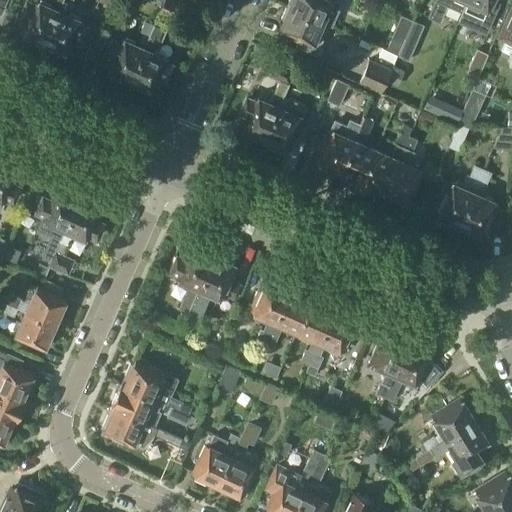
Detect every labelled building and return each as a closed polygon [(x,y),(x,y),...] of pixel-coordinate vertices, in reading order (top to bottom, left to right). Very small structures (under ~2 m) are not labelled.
[(33,4),(27,1),(20,15),(27,18),(21,32),(24,33),(25,36),(31,38),(34,37),(44,42),(62,0),(51,0),(49,7),(35,1),(33,4)] [(67,52),(73,38),(80,41),(86,27),(79,24),(80,22),(64,16),(69,1),(72,2),(73,0),(62,0),(44,42),(54,46),(55,49),(62,52),(65,51),(67,52)] [(168,0),(164,0),(160,10),(174,16),(179,4),(168,0)] [(337,0),(293,0),(291,6),(323,20),(332,24),(341,2),(337,0)] [(434,0),(428,16),(440,22),(447,5),(462,12),(467,0),(434,0)] [(467,0),(462,12),(459,19),(485,31),(498,0),(467,0)] [(323,20),(291,6),(280,30),(300,39),(297,46),(317,55),(325,39),(317,35),(323,20)] [(511,9),(500,36),(511,41),(511,9)] [(397,55),(413,20),(401,15),(387,49),(386,51),(397,55)] [(130,80),(154,24),(145,20),(140,32),(142,33),(137,46),(120,38),(119,41),(113,38),(106,53),(112,56),(106,69),(130,80)] [(424,24),(413,20),(397,55),(409,60),(424,24)] [(154,24),(130,80),(153,90),(159,76),(166,79),(172,64),(165,61),(167,58),(150,51),(155,38),(157,39),(162,27),(154,24)] [(382,47),(379,56),(394,62),(397,55),(386,51),(387,49),(382,47)] [(478,77),(488,53),(476,48),(466,71),(478,77)] [(241,128),(264,138),(283,95),(294,69),(276,61),(269,76),(278,80),(269,103),(255,97),(254,100),(248,97),(241,112),(247,115),(241,128)] [(358,83),(382,92),(386,81),(363,71),(358,83)] [(336,78),(327,98),(327,99),(339,104),(349,84),(336,78)] [(457,125),(469,125),(472,125),(485,94),(473,88),(463,112),(457,125)] [(283,95),(264,138),(288,149),(307,105),(283,95)] [(449,106),(443,119),(457,125),(463,112),(449,106)] [(321,113),(312,109),(305,125),(314,129),(321,113)] [(433,124),(437,116),(422,110),(419,118),(433,124)] [(318,162),(341,172),(364,116),(353,111),(343,135),(331,130),(318,162)] [(364,116),(341,172),(347,175),(346,178),(361,185),(376,149),(363,144),(373,120),(364,116)] [(391,156),(376,149),(361,185),(375,191),(377,188),(384,191),(409,135),(412,126),(403,122),(394,143),(396,143),(391,156)] [(469,125),(457,125),(455,125),(447,146),(458,151),(469,125)] [(499,149),(511,150),(511,125),(506,125),(502,125),(492,146),(499,149)] [(409,135),(384,191),(407,201),(421,169),(411,165),(416,152),(412,150),(417,139),(409,135)] [(5,164),(0,161),(0,210),(0,211),(5,201),(6,202),(7,199),(12,201),(18,186),(12,183),(18,170),(15,169),(14,166),(8,163),(5,164)] [(458,224),(483,168),(474,164),(469,175),(466,173),(460,186),(451,182),(437,214),(458,224)] [(483,168),(458,224),(482,234),(496,202),(482,196),(487,183),(486,183),(491,171),(483,168)] [(42,258),(50,261),(51,262),(80,197),(57,187),(51,200),(41,196),(34,210),(43,214),(37,229),(51,235),(42,258)] [(75,259),(63,254),(73,232),(89,239),(91,235),(97,238),(104,223),(97,220),(103,207),(80,197),(51,262),(50,261),(48,266),(49,266),(68,274),(75,259)] [(9,241),(0,237),(0,259),(1,260),(9,241)] [(9,245),(4,256),(16,261),(20,250),(9,245)] [(189,311),(213,255),(203,251),(202,248),(195,245),(192,246),(190,245),(184,258),(177,255),(170,271),(178,275),(176,278),(190,284),(180,307),(188,311),(189,311)] [(241,285),(230,280),(236,265),(234,264),(233,261),(226,258),(223,259),(213,255),(189,311),(188,311),(185,317),(198,323),(208,298),(205,297),(208,292),(222,298),(224,294),(234,299),(241,285)] [(40,262),(35,273),(43,277),(45,277),(49,266),(48,266),(40,262)] [(257,291),(252,303),(254,304),(252,310),(275,320),(289,288),(279,284),(278,281),(271,278),(268,279),(266,278),(260,292),(257,291)] [(10,293),(6,302),(18,308),(26,311),(55,323),(59,314),(62,315),(67,304),(64,303),(65,300),(36,288),(35,291),(29,289),(25,299),(10,293)] [(270,332),(264,344),(273,347),(283,324),(297,330),(313,294),(311,294),(310,291),(303,288),(301,289),(298,288),(297,291),(289,288),(275,320),(270,332)] [(313,294),(297,330),(320,339),(334,308),(326,304),(327,301),(325,300),(324,297),(317,294),(314,295),(313,294)] [(14,316),(18,308),(6,302),(2,311),(14,316)] [(334,308),(320,339),(342,349),(345,344),(348,345),(353,333),(350,332),(356,318),(354,317),(353,314),(346,311),(343,312),(334,308)] [(183,323),(154,310),(149,322),(178,335),(183,323)] [(55,323),(26,311),(16,333),(45,346),(46,343),(49,345),(54,333),(51,332),(55,323)] [(260,329),(255,340),(264,344),(270,332),(264,329),(261,328),(260,329)] [(377,343),(372,355),(374,356),(372,362),(388,369),(383,382),(380,381),(375,392),(384,396),(409,340),(399,336),(398,333),(391,330),(388,331),(386,330),(380,344),(377,343)] [(409,340),(384,396),(393,400),(403,377),(417,383),(419,378),(426,385),(441,370),(428,358),(432,351),(429,349),(428,347),(421,344),(418,345),(409,340)] [(0,386),(23,396),(26,389),(29,390),(34,378),(31,377),(32,375),(17,368),(22,359),(0,348),(0,386)] [(306,348),(301,359),(309,363),(314,351),(308,349),(306,348)] [(309,363),(306,371),(315,375),(323,356),(323,355),(314,351),(309,363)] [(124,384),(124,385),(172,406),(189,413),(193,404),(169,394),(175,380),(161,374),(162,371),(151,366),(150,369),(134,362),(133,364),(130,363),(125,374),(128,376),(124,384)] [(241,369),(226,363),(217,385),(232,391),(241,369)] [(271,403),(279,386),(267,381),(259,397),(271,403)] [(121,383),(111,406),(114,407),(155,425),(161,412),(168,415),(172,406),(124,385),(124,384),(121,383)] [(342,389),(330,385),(322,403),(334,408),(342,389)] [(0,415),(12,421),(12,420),(15,421),(26,398),(22,397),(23,396),(0,386),(0,415)] [(419,444),(424,451),(447,437),(475,419),(462,398),(433,416),(442,430),(434,436),(433,434),(422,441),(422,442),(419,444)] [(108,414),(103,426),(105,427),(104,429),(120,436),(119,439),(130,444),(131,441),(133,442),(134,441),(143,445),(154,434),(176,444),(180,436),(155,425),(114,407),(110,416),(108,414)] [(378,411),(372,425),(382,429),(388,416),(378,411)] [(0,415),(0,440),(3,442),(3,440),(6,441),(11,429),(9,428),(12,421),(0,415)] [(447,437),(424,451),(415,457),(416,457),(420,464),(420,465),(436,454),(437,455),(452,446),(460,458),(454,462),(463,475),(484,462),(476,449),(489,441),(475,419),(447,437)] [(217,484),(241,495),(254,466),(253,465),(258,454),(245,448),(249,440),(252,441),(260,425),(247,420),(239,436),(217,484)] [(196,474),(217,484),(239,436),(231,432),(224,446),(211,441),(196,474)] [(386,439),(376,435),(370,447),(380,452),(386,439)] [(278,451),(286,455),(291,444),(284,440),(278,451)] [(293,511),(322,452),(314,448),(301,475),(278,464),(267,488),(276,492),(268,508),(270,509),(269,511),(293,511)] [(368,449),(358,469),(370,475),(380,454),(368,449)] [(331,456),(322,452),(293,511),(320,511),(332,489),(318,483),(331,456)] [(416,457),(407,463),(412,469),(420,464),(416,457)] [(490,511),(511,498),(511,475),(508,474),(507,472),(477,490),(490,511)] [(8,489),(0,506),(0,508),(4,510),(2,511),(36,511),(43,498),(41,497),(42,494),(19,483),(18,486),(16,485),(13,491),(8,489)] [(340,511),(367,511),(373,500),(351,490),(340,511)] [(511,511),(511,498),(490,511),(511,511)] [(407,501),(402,511),(421,511),(423,509),(407,501)]
